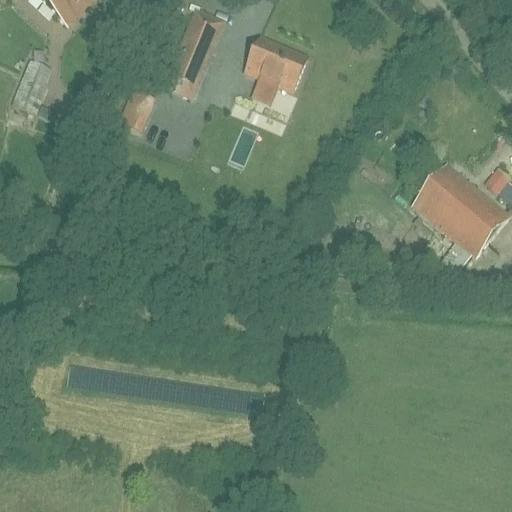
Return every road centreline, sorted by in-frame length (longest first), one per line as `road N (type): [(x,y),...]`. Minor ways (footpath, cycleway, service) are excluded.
road 1 (track): [(0,242),(306,284),(511,301)]
road 2 (unclassified): [(511,94),(426,0)]
